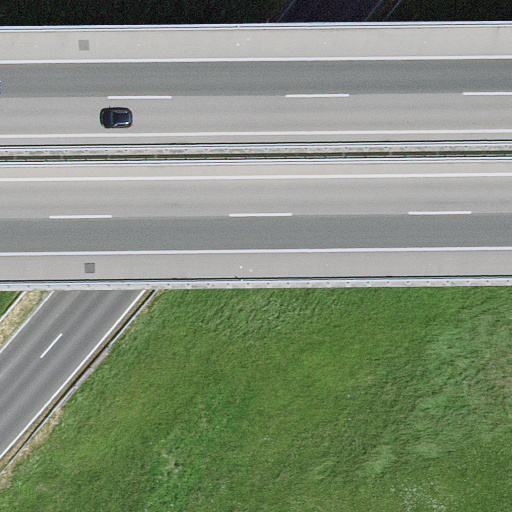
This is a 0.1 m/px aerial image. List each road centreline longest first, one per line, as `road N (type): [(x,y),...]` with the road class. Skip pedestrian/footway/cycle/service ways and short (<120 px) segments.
road 1 (primary): [(0,402),(335,0)]
road 2 (motorway): [(511,93),(0,98)]
road 3 (motorway): [(0,217),(511,212)]
